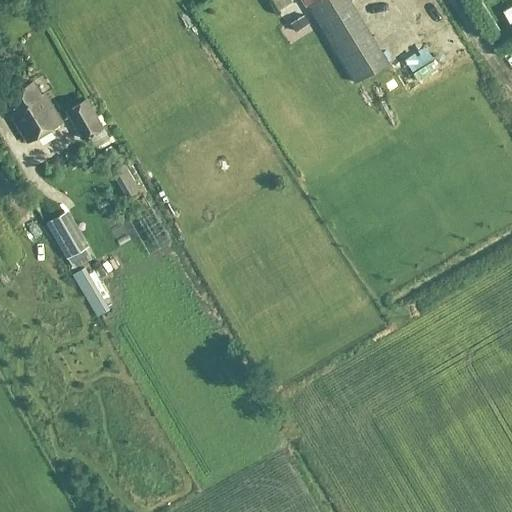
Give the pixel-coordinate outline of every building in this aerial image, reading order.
[(276,0),(279,10),(294,7),(292,0),(276,0)] [(303,0),(355,83),(387,63),(348,0),(303,0)] [(462,19),(393,60),(407,84),(476,43),(462,19)] [(27,144),(61,124),(43,95),(40,97),(32,83),(5,99),(18,121),(15,123),(27,144)] [(84,143),(103,129),(86,100),(65,112),(84,143)] [(114,171),(126,190),(129,197),(139,191),(124,165),(114,171)] [(0,193),(11,186),(0,170),(0,193)] [(84,249),(88,246),(67,210),(45,224),(73,270),(90,259),(84,249)]
